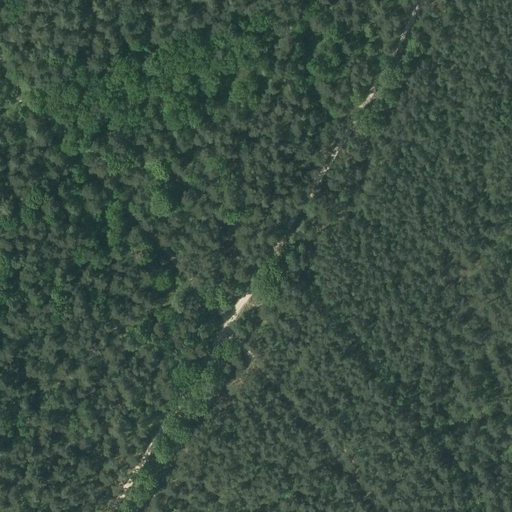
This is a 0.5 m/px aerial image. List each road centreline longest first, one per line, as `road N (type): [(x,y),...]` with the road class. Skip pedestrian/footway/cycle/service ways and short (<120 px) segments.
road 1 (track): [(426,0),(225,327)]
road 2 (track): [(24,94),(225,327)]
road 3 (track): [(225,327),(110,511)]
road 4 (track): [(255,362),(188,423),(134,511)]
road 5 (track): [(376,511),(255,362)]
